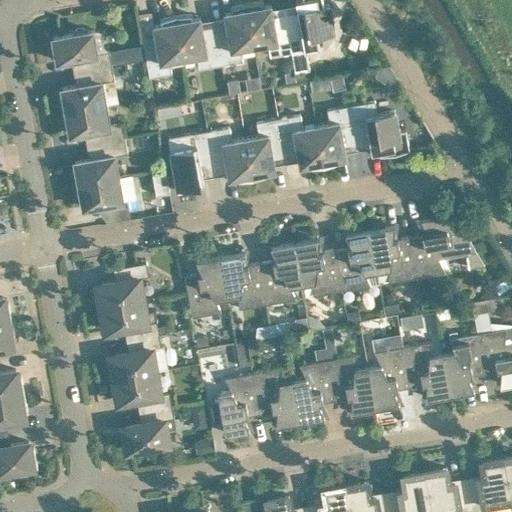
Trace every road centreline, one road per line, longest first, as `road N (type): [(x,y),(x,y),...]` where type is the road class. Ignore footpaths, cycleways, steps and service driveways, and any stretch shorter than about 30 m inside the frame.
road 1 (residential): [(50,251),(451,180)]
road 2 (residential): [(131,479),(511,413)]
road 3 (residential): [(511,241),(369,0)]
road 4 (residential): [(50,251),(12,1)]
road 5 (residential): [(86,474),(50,251)]
